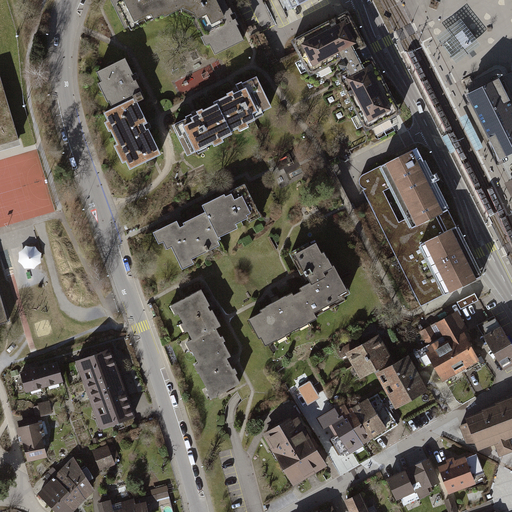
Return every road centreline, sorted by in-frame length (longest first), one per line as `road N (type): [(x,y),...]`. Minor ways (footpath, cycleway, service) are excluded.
road 1 (tertiary): [(198,511),(70,125),(61,48),(73,0)]
road 2 (residential): [(511,385),(293,511)]
road 3 (secondary): [(511,296),(429,130)]
road 4 (secondary): [(429,130),(361,0)]
road 5 (residential): [(429,130),(342,173),(356,201)]
